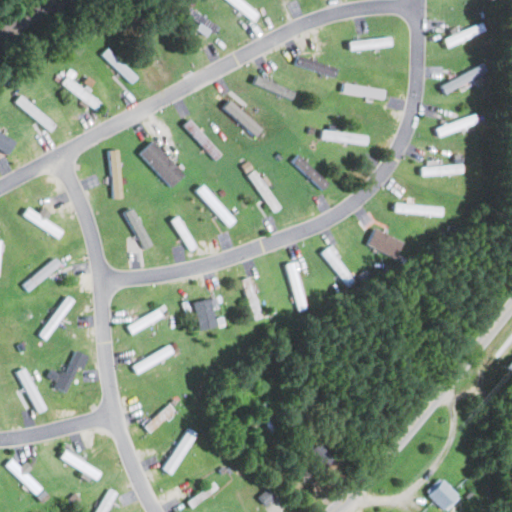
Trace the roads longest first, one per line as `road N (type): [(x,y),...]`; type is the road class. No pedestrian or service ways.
road 1 (residential): [(112,414),(0,439),(58,159),(314,22),(348,10),(419,5)]
road 2 (residential): [(419,0),(416,101),(398,147),(341,215),(181,272),(104,283)]
road 3 (residential): [(153,511),(112,414),(104,283),(58,159)]
road 4 (residential): [(332,511),(511,302)]
